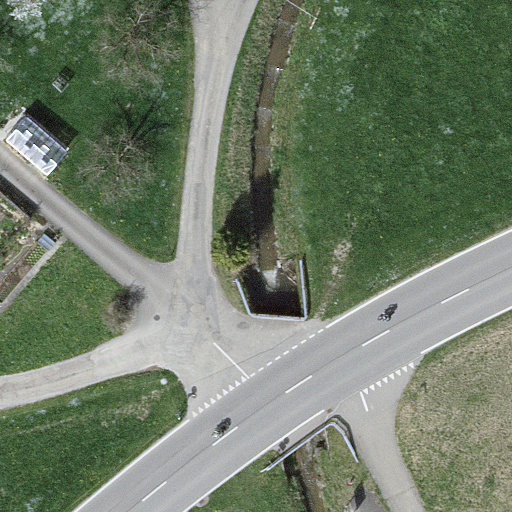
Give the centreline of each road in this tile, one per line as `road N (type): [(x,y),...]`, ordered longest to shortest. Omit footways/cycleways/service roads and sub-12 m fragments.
road 1 (unclassified): [(245,0),(222,48),(206,131),(191,323),(272,400)]
road 2 (primary): [(272,400),(345,353),(511,269)]
road 3 (primary): [(129,511),(272,400)]
